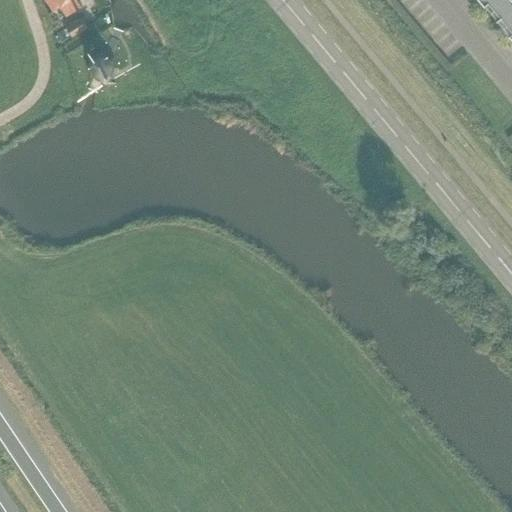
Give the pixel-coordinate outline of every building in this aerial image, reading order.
[(75,0),(45,0),(58,20),(80,7),(75,0)] [(511,0),(479,0),(496,20),(511,6),(511,0)] [(511,6),(496,20),(511,39),(511,6)] [(66,27),(72,37),(86,28),(80,18),(66,27)] [(111,58),(104,55),(102,54),(92,58),(89,67),(93,77),(102,81),(111,77),(115,67),(111,58)]
